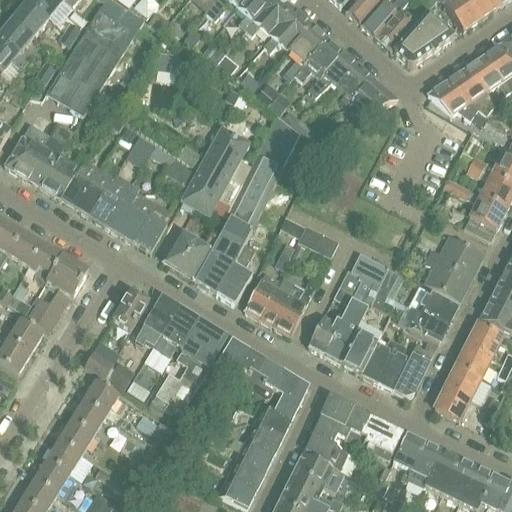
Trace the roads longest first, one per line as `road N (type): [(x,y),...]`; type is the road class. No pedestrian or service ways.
road 1 (residential): [(321,381),(121,266)]
road 2 (residential): [(411,425),(511,224)]
road 3 (residential): [(0,452),(121,266)]
road 4 (residential): [(259,511),(321,381)]
road 5 (residential): [(121,266),(0,193)]
road 6 (residential): [(409,90),(308,0)]
road 7 (residential): [(409,90),(511,20)]
